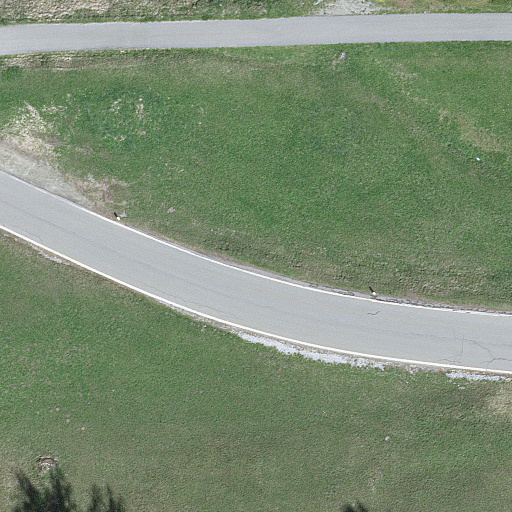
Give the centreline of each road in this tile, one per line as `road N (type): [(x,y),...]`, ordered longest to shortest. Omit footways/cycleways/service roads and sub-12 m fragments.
road 1 (unclassified): [(0,198),(252,304),(369,328),(511,343)]
road 2 (track): [(0,57),(511,40)]
road 3 (track): [(296,0),(411,43)]
